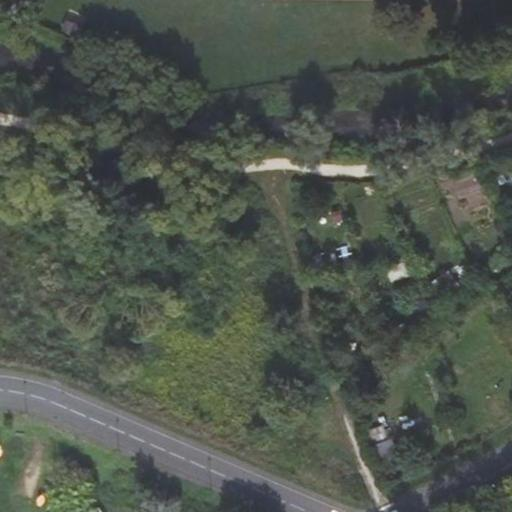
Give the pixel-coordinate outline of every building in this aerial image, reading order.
[(511,232),(504,217),(493,224),(501,239),(511,232)] [(507,261),(499,252),(484,266),(491,274),(507,261)] [(462,282),(455,276),(446,285),(452,292),(462,282)] [(412,333),(404,322),(388,332),(397,343),(412,333)] [(375,470),(395,463),(388,444),(384,446),(378,429),(370,432),(375,447),(367,450),(375,470)]
